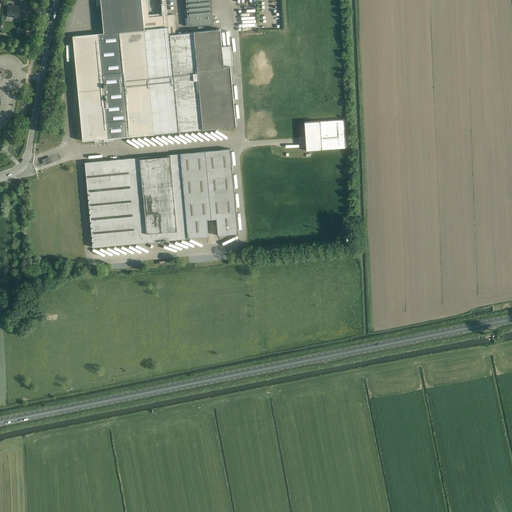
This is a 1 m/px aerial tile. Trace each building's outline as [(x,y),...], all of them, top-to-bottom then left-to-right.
[(100,0),(104,33),(73,36),(83,141),(104,139),(104,142),(114,141),(116,138),(154,134),(236,126),(230,66),(233,66),(231,46),(222,47),(220,30),(194,32),(175,34),(174,15),(167,15),(165,0),(160,0),(162,13),(148,15),(147,0),(100,0)] [(185,0),(188,27),(214,24),(211,0),(185,0)] [(23,13),(23,12),(19,12),(20,6),(12,6),(8,6),(7,14),(18,16),(17,19),(22,20),(23,13)] [(305,122),(307,150),(347,147),(345,119),(305,122)] [(85,162),(93,247),(208,237),(207,220),(217,219),(218,236),(239,234),(231,149),(180,154),(85,162)] [(51,156),(42,160),(44,165),(53,162),(51,156)]
